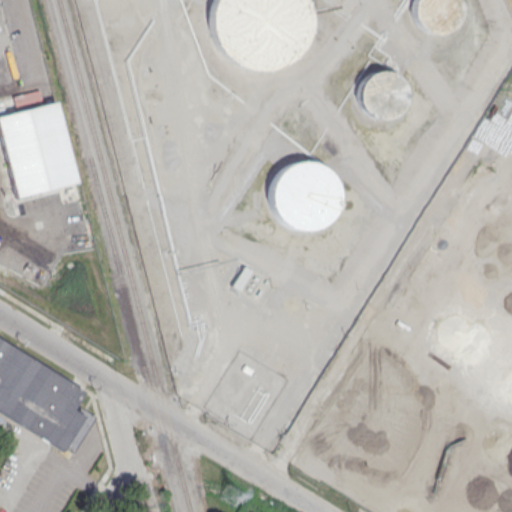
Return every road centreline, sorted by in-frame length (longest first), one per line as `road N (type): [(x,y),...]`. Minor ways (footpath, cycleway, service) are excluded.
road 1 (residential): [(264,480),(0,316)]
road 2 (residential): [(105,382),(124,456),(121,480),(100,511)]
